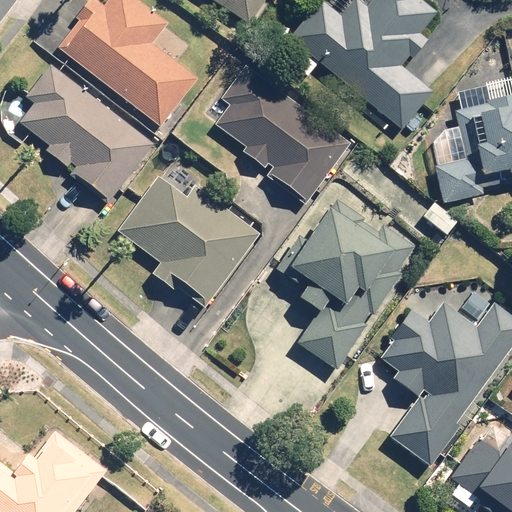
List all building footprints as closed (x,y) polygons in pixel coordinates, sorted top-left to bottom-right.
[(106,0),(100,8),(93,2),(53,52),(155,132),(195,81),(150,46),(164,28),(128,0),(106,0)] [(203,0),(245,27),(262,0),(203,0)] [(417,0),(370,0),(362,11),(351,2),(337,20),(317,3),(285,42),(396,133),(428,95),(400,72),(424,43),(416,36),(432,16),(415,2),(417,0)] [(66,174),(63,179),(104,209),(150,148),(45,70),(7,121),(44,149),(40,155),(66,174)] [(345,144),(239,71),(216,104),(223,109),(210,128),(242,150),(237,158),(255,170),(258,166),(269,173),(264,181),(302,207),(345,144)] [(439,133),(425,145),(437,207),(480,198),(479,191),(511,184),(511,97),(493,101),(491,87),(452,94),(456,112),(448,113),(451,131),(439,133)] [(152,180),(112,233),(156,266),(153,270),(202,307),(256,236),(190,186),(180,201),(152,180)] [(373,232),(330,202),(280,274),(301,288),(289,305),(312,320),(292,349),(329,375),(414,253),(377,227),(373,232)] [(451,427),(511,343),(511,320),(490,303),(468,330),(434,303),(419,322),(404,311),(382,339),(391,346),(389,374),(383,381),(412,402),(384,440),(425,470),(455,429),(451,427)] [(0,511),(76,511),(110,467),(59,429),(42,452),(36,447),(19,470),(0,455),(0,511)] [(511,511),(511,441),(505,436),(492,456),(471,441),(443,482),(485,511),(511,511)]
